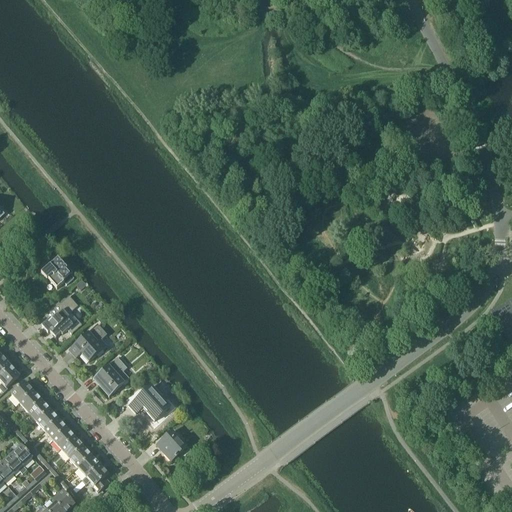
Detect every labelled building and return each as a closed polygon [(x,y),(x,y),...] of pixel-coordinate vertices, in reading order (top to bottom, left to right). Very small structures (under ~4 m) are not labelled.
[(41,275),(46,281),(48,280),(57,290),(64,283),(67,286),(74,280),(70,275),(73,272),(69,268),(67,270),(58,259),(41,275)] [(76,287),(80,292),(86,286),(82,281),(76,287)] [(64,310),(52,321),(51,319),(42,327),(48,334),(50,332),(55,339),(61,334),(63,336),(68,331),(72,335),(82,326),(72,315),(71,314),(78,307),(69,297),(60,306),(64,310)] [(500,335),(500,336),(504,335),(511,347),(511,306),(492,313),(500,335)] [(101,315),(97,319),(101,324),(105,320),(101,315)] [(81,355),(89,364),(107,347),(101,341),(107,336),(98,326),(70,351),(77,359),(81,355)] [(0,360),(0,377),(10,368),(2,359),(0,360)] [(130,380),(124,373),(128,369),(118,359),(93,381),(110,399),(130,380)] [(10,368),(0,377),(0,383),(2,385),(0,387),(0,390),(4,394),(8,391),(6,389),(19,378),(10,368)] [(11,396),(20,405),(33,394),(24,384),(11,396)] [(136,415),(143,409),(155,423),(171,409),(152,387),(130,407),(136,415)] [(20,405),(28,414),(41,403),(33,394),(20,405)] [(28,414),(36,424),(50,412),(41,403),(28,414)] [(36,424),(44,433),(58,421),(50,412),(36,424)] [(3,420),(11,429),(14,427),(6,418),(3,420)] [(44,433),(53,442),(66,430),(58,421),(44,433)] [(11,429),(20,439),(22,437),(14,427),(11,429)] [(53,442),(61,451),(74,439),(66,430),(53,442)] [(157,446),(172,462),(187,449),(172,432),(157,446)] [(20,439),(28,448),(30,445),(22,437),(20,439)] [(61,451),(70,460),(83,448),(74,439),(61,451)] [(28,448),(37,457),(39,455),(30,445),(28,448)] [(22,447),(13,455),(24,467),(33,459),(22,447)] [(70,460),(78,470),(91,458),(83,448),(70,460)] [(13,455),(4,463),(15,475),(19,471),(23,476),(27,472),(23,468),(24,467),(13,455)] [(37,457),(44,466),(47,464),(39,455),(37,457)] [(78,470),(86,479),(99,467),(91,458),(78,470)] [(4,463),(0,466),(0,477),(5,484),(15,475),(4,463)] [(44,466),(53,475),(55,473),(47,464),(44,466)] [(40,467),(31,475),(35,480),(44,472),(40,467)] [(99,467),(86,479),(90,482),(94,488),(93,489),(98,494),(109,484),(105,479),(108,476),(99,467)] [(44,472),(35,480),(38,483),(47,475),(44,472)] [(53,475),(61,485),(64,482),(55,473),(53,475)] [(49,477),(40,485),(42,488),(51,480),(49,477)] [(35,480),(26,488),(29,491),(38,483),(35,480)] [(61,485),(70,494),(72,492),(64,482),(61,485)] [(40,485),(31,493),(33,496),(42,488),(40,485)] [(26,488),(17,497),(19,499),(29,491),(26,488)] [(72,492),(70,494),(78,504),(81,501),(72,492)] [(31,493),(21,502),(24,504),(33,496),(31,493)] [(63,493),(54,501),(63,511),(68,511),(75,506),(63,493)] [(17,497),(8,505),(10,508),(19,499),(17,497)] [(63,511),(54,501),(45,509),(47,511),(63,511)] [(21,502),(12,510),(13,511),(15,511),(24,504),(21,502)]
